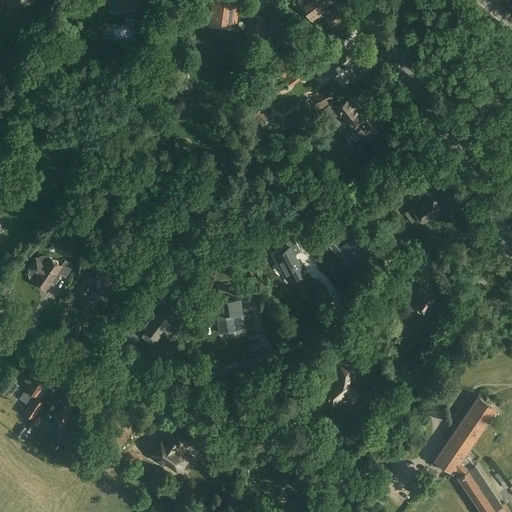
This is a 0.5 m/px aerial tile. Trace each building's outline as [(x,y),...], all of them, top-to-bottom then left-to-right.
[(145,0),(108,0),(108,3),(123,5),(123,2),(130,3),(129,11),(143,13),(145,0)] [(150,0),(149,12),(159,13),(160,0),(150,0)] [(201,8),(200,14),(193,13),(192,22),(204,24),(205,15),(236,20),(238,0),(210,0),(208,0),(206,0),(205,9),(201,8)] [(307,0),(302,5),(316,23),(325,17),(331,26),(344,16),(337,7),(332,0),(307,0)] [(250,15),(247,36),(262,38),(265,17),(250,15)] [(278,36),(279,25),(267,24),(264,43),(271,44),(272,36),(278,36)] [(353,58),(347,50),(336,58),(335,57),(327,63),(331,69),(330,70),(335,78),(338,76),(343,83),(351,77),(350,75),(359,69),(352,59),(353,58)] [(271,78),(286,76),(284,61),(269,62),(271,78)] [(296,73),(300,78),(310,71),(306,66),(296,73)] [(356,96),(368,92),(364,82),(352,88),(356,96)] [(322,108),(334,101),(328,91),(316,97),(322,108)] [(270,115),(261,108),(252,100),(244,110),(252,118),(253,117),(261,125),(270,115)] [(337,110),(335,111),(338,115),(340,114),(341,115),(342,113),(354,128),(355,128),(363,138),(372,131),(372,132),(381,124),(369,108),(360,115),(347,100),(338,107),(338,108),(336,109),(337,110)] [(440,178),(432,183),(441,195),(449,190),(440,178)] [(423,222),(426,219),(427,220),(433,215),(441,210),(439,208),(435,202),(441,198),(431,185),(423,191),(428,198),(414,208),(413,207),(405,213),(412,223),(419,218),(423,222)] [(355,228),(345,237),(344,236),(335,244),(350,261),(346,263),(353,270),(368,256),(366,254),(379,243),(366,228),(363,231),(359,226),(355,229),(355,228)] [(289,280),(304,272),(295,255),(302,252),(294,238),(287,242),(290,249),(276,256),(289,280)] [(74,265),(66,260),(61,266),(49,258),(44,264),(36,259),(30,269),(38,274),(33,280),(42,286),(42,288),(43,290),(44,291),(46,291),(48,290),(49,289),(49,287),(49,285),(58,272),(66,277),(74,265)] [(429,274),(443,285),(449,278),(435,267),(429,274)] [(90,272),(80,286),(84,289),(85,291),(80,298),(93,307),(104,290),(99,287),(100,285),(100,283),(95,280),(97,277),(90,272)] [(256,278),(246,279),(243,279),(244,282),(245,291),(257,289),(256,278)] [(422,291),(419,296),(420,297),(414,304),(418,307),(418,308),(418,309),(418,310),(419,311),(420,311),(422,312),(424,311),(428,306),(431,308),(437,299),(434,296),(436,294),(419,281),(416,286),(422,291)] [(217,316),(219,332),(245,329),(241,299),(221,302),(223,315),(217,316)] [(146,332),(143,336),(151,343),(155,338),(157,340),(172,319),(174,321),(179,314),(169,307),(164,313),(160,310),(150,323),(149,321),(144,327),(146,328),(144,330),(146,332)] [(328,398),(327,399),(332,405),(344,395),(351,403),(358,397),(351,389),(349,387),(351,369),(342,368),(340,379),(325,392),(328,396),(328,397),(328,398)] [(21,397),(30,404),(25,412),(33,417),(44,402),(43,402),(36,397),(43,386),(45,383),(35,376),(21,397)] [(285,410),(294,400),(284,390),(275,400),(285,410)] [(466,452),(467,451),(469,452),(471,449),(469,448),(474,440),(483,428),(496,408),(489,404),(491,402),(486,399),(485,401),(478,396),(444,447),(434,460),(452,473),(453,472),(458,476),(457,476),(481,511),(510,511),(505,503),(502,505),(497,498),(466,452)] [(62,406),(55,401),(47,412),(59,421),(60,421),(65,415),(69,418),(69,417),(77,405),(67,399),(62,406)] [(38,425),(44,416),(38,412),(26,429),(29,432),(36,423),(38,425)] [(218,426),(235,425),(235,413),(218,414),(218,426)] [(67,421),(70,418),(69,417),(69,418),(65,415),(60,421),(59,421),(54,428),(61,433),(57,439),(70,447),(76,437),(64,429),(68,422),(67,421)] [(22,424),(16,434),(20,437),(27,427),(22,424)] [(159,444),(157,442),(150,451),(153,453),(150,457),(155,460),(156,459),(163,463),(165,460),(181,471),(191,456),(177,447),(178,446),(177,445),(178,444),(167,436),(165,439),(163,438),(159,444)] [(297,468),(286,459),(273,475),(284,485),(294,473),(302,479),(310,468),(302,462),(297,468)]
